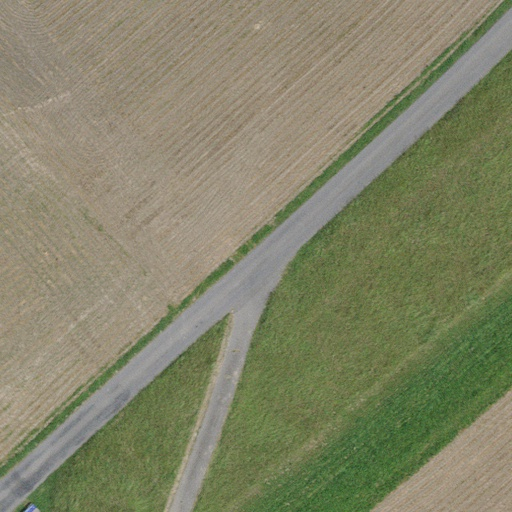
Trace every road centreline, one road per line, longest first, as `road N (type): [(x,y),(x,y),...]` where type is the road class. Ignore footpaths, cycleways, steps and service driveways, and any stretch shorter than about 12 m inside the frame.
road 1 (unclassified): [(0,506),(511,30)]
road 2 (track): [(268,264),(184,511)]
